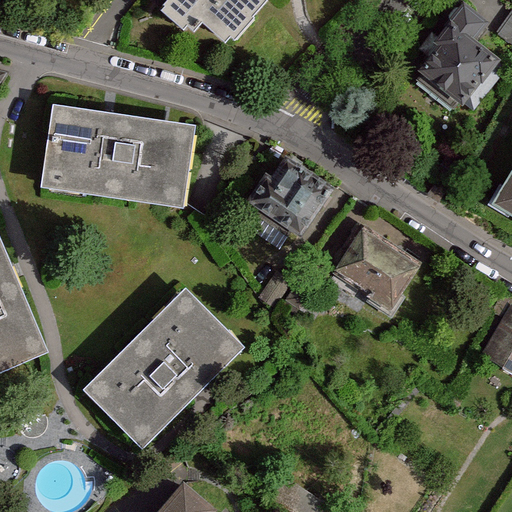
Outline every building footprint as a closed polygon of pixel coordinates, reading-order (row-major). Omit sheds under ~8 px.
[(179,0),(157,27),(188,53),(200,46),(228,69),(285,0),(179,0)] [(412,80),(463,122),(501,75),(475,53),(490,35),(458,9),(422,53),(429,59),(412,80)] [(53,108),(42,185),(183,206),(195,128),(53,108)] [(273,162),(240,215),(300,252),(333,199),(273,162)] [(511,170),(489,209),(511,222),(511,170)] [(0,372),(49,355),(0,226),(0,372)] [(362,232),(329,284),(388,321),(421,269),(362,232)] [(189,286),(83,387),(142,449),(248,348),(189,286)] [(511,312),(510,312),(479,373),(511,389),(511,312)] [(217,511),(180,482),(155,511),(217,511)]
